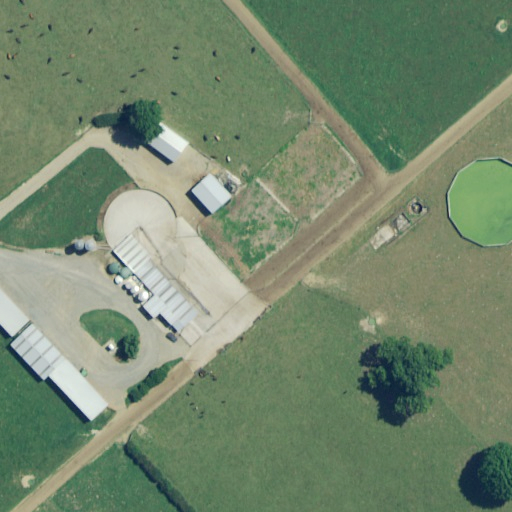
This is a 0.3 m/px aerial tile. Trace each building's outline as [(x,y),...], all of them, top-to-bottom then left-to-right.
[(189,144),(162,125),(149,145),(175,164),(189,144)] [(232,197),(211,175),(193,192),(213,214),(232,197)] [(152,259),(132,236),(114,252),(155,297),(143,307),(154,319),(160,314),(179,334),(199,315),(149,261),(152,259)] [(29,321),(0,289),(0,324),(12,338),(29,321)] [(48,377),(66,360),(32,326),(10,347),(44,381),(48,377)] [(66,360),(48,377),(92,422),(109,406),(66,360)]
